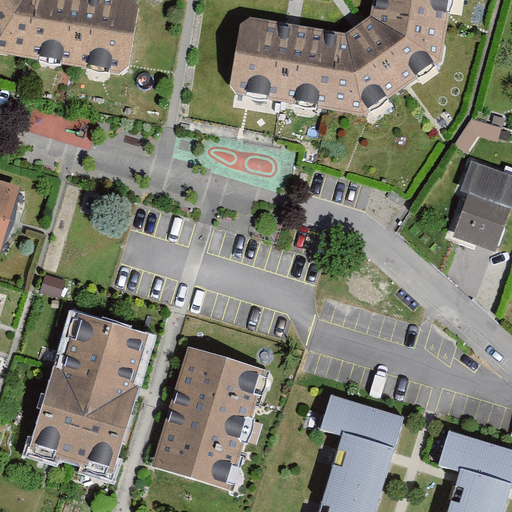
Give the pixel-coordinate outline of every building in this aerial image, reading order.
[(25,0),(0,35),(0,58),(119,75),(131,7),(85,0),(25,0)] [(0,0),(0,35),(25,0),(0,0)] [(436,73),(447,0),(366,0),(362,25),(436,73)] [(362,25),(341,42),(359,121),(436,73),(362,25)] [(341,42),(242,26),(230,101),(359,121),(341,42)] [(29,134),(90,142),(93,117),(32,110),(29,134)] [(0,258),(21,191),(0,184),(0,258)] [(509,203),(466,189),(449,240),(492,254),(509,203)] [(27,455),(104,478),(144,342),(67,319),(27,455)] [(146,474),(226,496),(260,377),(179,354),(146,474)] [(389,458),(399,423),(326,401),(315,436),(335,441),(318,495),(373,511),(389,458)] [(459,472),(457,478),(447,511),(504,511),(509,498),(511,486),(511,454),(448,435),(438,465),(459,472)] [(372,511),(373,511),(318,495),(313,511),(372,511)]
